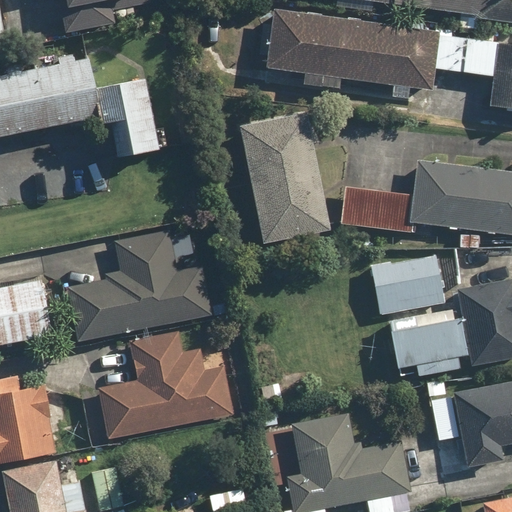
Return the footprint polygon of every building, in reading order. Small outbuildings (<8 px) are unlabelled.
[(55,0),(62,34),(115,25),(112,10),(148,4),(147,0),(55,0)] [(511,0),(348,0),(472,14),(471,21),(511,25),(511,0)] [(511,47),(267,14),(259,70),(317,78),(316,91),(335,93),(337,81),(387,88),(385,103),(401,106),(403,90),(427,93),(430,71),(488,80),(484,111),(511,114),(511,47)] [(0,77),(0,138),(87,120),(75,62),(0,77)] [(152,153),(140,84),(90,93),(96,130),(103,129),(109,161),(152,153)] [(301,114),(233,129),(259,247),(326,233),(301,114)] [(340,189),(337,226),(412,233),(413,225),(458,229),(456,247),(477,249),(478,235),(511,238),(511,176),(414,167),(411,195),(340,189)] [(60,288),(71,343),(209,315),(199,266),(172,272),(163,229),(110,240),(117,276),(60,288)] [(440,296),(433,258),(384,268),(391,306),(440,296)] [(459,324),(387,335),(392,366),(462,356),(464,367),(511,359),(511,279),(453,288),(459,324)] [(0,288),(0,342),(45,334),(35,281),(0,288)] [(106,439),(228,412),(218,367),(200,371),(195,350),(177,354),(173,334),(128,344),(137,382),(95,391),(106,439)] [(0,463),(52,454),(40,386),(15,391),(13,378),(0,380),(0,463)] [(511,443),(511,383),(425,397),(433,442),(456,438),(460,465),(498,459),(496,446),(511,443)] [(319,511),(319,510),(366,501),(368,511),(410,511),(398,444),(357,451),(355,443),(348,444),(342,413),(287,423),(296,478),(282,480),(287,511),(319,511)] [(76,511),(71,480),(51,484),(48,463),(0,472),(0,495),(2,511),(76,511)] [(112,468),(85,474),(93,511),(97,511),(120,507),(112,468)] [(244,511),(241,490),(206,496),(208,511),(244,511)] [(511,511),(511,497),(480,503),(481,511),(511,511)]
